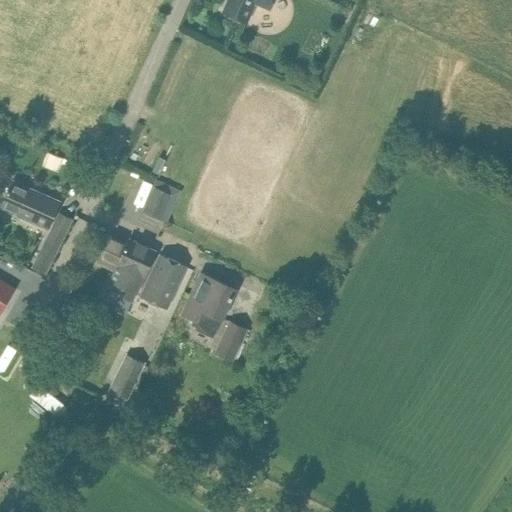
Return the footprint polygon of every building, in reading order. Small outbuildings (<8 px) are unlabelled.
[(227,0),(223,11),(247,22),(256,3),(264,6),(266,0),(227,0)] [(155,187),(144,211),(160,218),(167,221),(180,191),(158,181),(155,187)] [(1,207),(49,227),(60,202),(12,182),(1,207)] [(61,212),(35,266),(46,271),(72,217),(61,212)] [(132,302),(156,251),(129,239),(125,247),(106,238),(97,259),(117,268),(111,281),(128,289),(123,298),(132,302)] [(161,254),(152,272),(141,296),(167,308),(186,266),(161,254)] [(196,329),(213,336),(236,289),(201,273),(182,313),(194,319),(192,323),(198,326),(196,329)] [(0,279),(0,315),(16,289),(0,279)] [(216,353),(234,360),(247,328),(229,321),(216,353)] [(124,353),(108,388),(129,398),(145,362),(124,353)]
